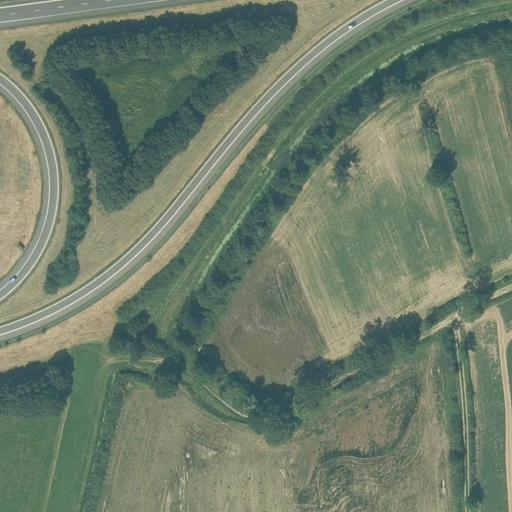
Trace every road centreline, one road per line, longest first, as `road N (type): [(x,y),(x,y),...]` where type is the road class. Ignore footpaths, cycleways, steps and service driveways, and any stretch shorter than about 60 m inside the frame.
road 1 (motorway): [(0,332),(62,307),(137,251),(285,81),(340,33),(396,0)]
road 2 (track): [(110,360),(174,363),(245,414),(267,417),(453,316)]
road 3 (motorway): [(0,79),(36,121),(54,190),(38,251),(0,295)]
road 4 (track): [(453,316),(468,511)]
road 5 (track): [(41,511),(77,340)]
